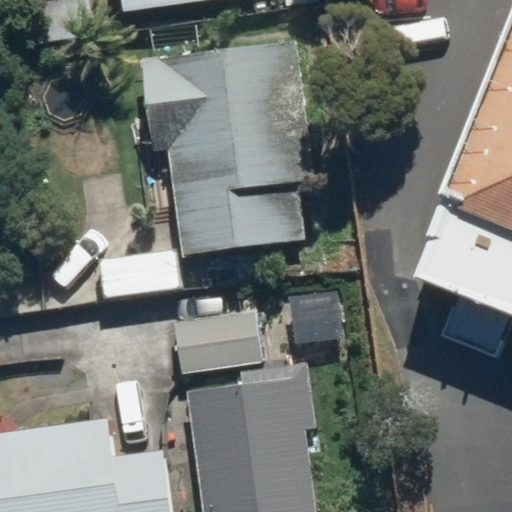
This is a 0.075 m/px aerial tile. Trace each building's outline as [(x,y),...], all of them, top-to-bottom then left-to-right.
[(112,0),(114,17),(236,2),(235,0),(112,0)] [(511,0),(498,0),(417,192),(511,231),(511,0)] [(303,252),(285,41),(129,54),(138,162),(157,161),(165,264),(303,252)] [(157,331),(166,384),(263,369),(254,316),(157,331)] [(310,511),(300,389),(182,399),(191,511),(310,511)] [(108,425),(0,436),(0,511),(167,511),(162,461),(113,467),(108,425)]
